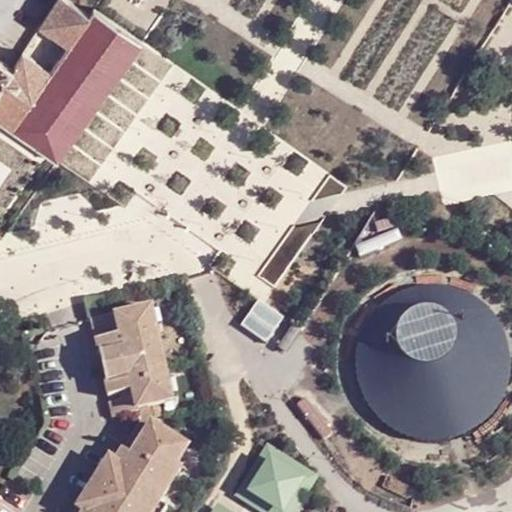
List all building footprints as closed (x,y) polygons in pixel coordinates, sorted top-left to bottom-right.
[(25,53),(13,68),(0,85),(0,119),(60,162),(144,44),(92,13),(71,0),(60,0),(44,26),(69,44),(50,70),(25,53)] [(0,85),(13,68),(0,58),(0,85)] [(447,462),(479,452),(505,431),(511,420),(511,312),(510,308),(485,286),(454,274),(421,272),(392,281),(367,298),(349,322),(339,351),(339,381),(348,409),(365,434),(389,452),(417,461),(447,462)] [(286,320),(260,303),(241,329),(267,347),(286,320)] [(160,310),(148,313),(152,332),(159,331),(159,332),(164,330),(160,310)] [(152,332),(148,313),(121,318),(120,316),(93,322),(97,337),(108,334),(110,339),(99,343),(102,356),(104,356),(110,384),(108,384),(111,399),(123,396),(124,402),(111,404),(115,420),(142,414),(141,411),(169,405),(164,386),(171,384),(171,383),(159,332),(159,331),(152,332)] [(180,402),(176,382),(171,383),(171,384),(164,386),(169,405),(180,402)] [(154,511),(158,505),(161,507),(162,506),(185,471),(180,468),(190,451),(145,422),(128,448),(138,454),(135,459),(125,453),(118,465),(110,460),(78,509),(81,511),(154,511)] [(295,511),(314,481),(271,455),(244,499),(265,511),(295,511)]
